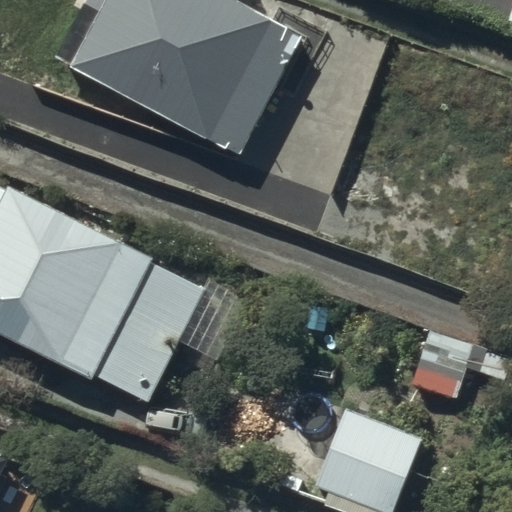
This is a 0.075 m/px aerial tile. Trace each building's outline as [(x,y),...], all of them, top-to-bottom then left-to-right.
[(296,42),(218,0),(82,0),(53,53),(242,155),(245,149),(258,156),(279,117),(260,107),(296,42)] [(511,0),(451,0),(511,21),(511,0)] [(511,251),(511,197),(456,177),(422,270),(495,297),(511,251)] [(202,285),(0,185),(0,329),(145,401),(202,285)] [(431,222),(332,185),(314,234),(413,271),(431,222)] [(471,350),(430,333),(411,381),(451,398),(471,350)] [(511,363),(511,360),(488,352),(481,371),(506,380),(511,363)] [(394,511),(422,441),(348,411),(317,489),(375,511),(394,511)] [(0,511),(0,478),(10,459),(0,454),(0,511)]
